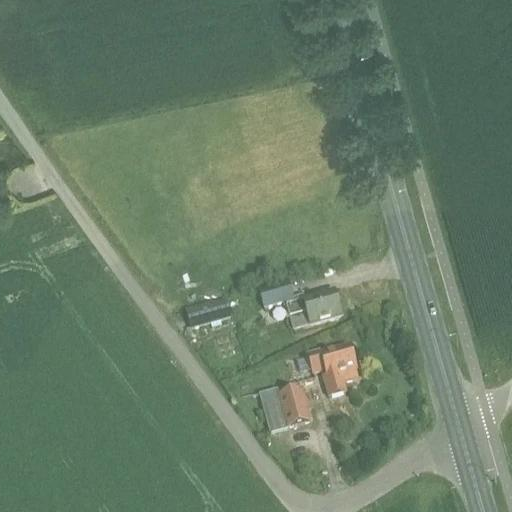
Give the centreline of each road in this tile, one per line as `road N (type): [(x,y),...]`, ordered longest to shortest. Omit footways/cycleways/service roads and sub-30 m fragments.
road 1 (unclassified): [(308,511),(0,109)]
road 2 (primary): [(458,426),(337,0)]
road 3 (unclassified): [(345,511),(458,426)]
